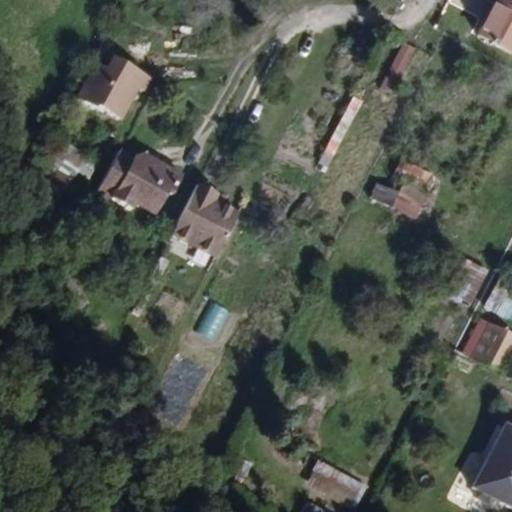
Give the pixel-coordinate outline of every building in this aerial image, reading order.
[(511,0),(494,0),(493,2),(511,11),(511,0)] [(476,36),(511,54),(511,11),(493,2),(476,36)] [(393,96),(411,48),(396,42),(378,90),(393,96)] [(138,97),(147,78),(103,57),(97,69),(90,66),(73,99),(117,120),(130,93),(138,97)] [(136,162),(122,155),(100,196),(134,214),(138,208),(159,219),(170,196),(176,199),(186,180),(163,168),(161,172),(154,168),(148,159),(137,160),(136,162)] [(385,209),(416,219),(432,174),(401,163),(385,209)] [(41,203),(53,213),(74,184),(60,174),(41,203)] [(366,201),(385,208),(392,190),(373,183),(366,201)] [(196,185),(171,234),(215,257),(236,215),(212,202),(216,196),(196,185)] [(190,300),(201,284),(175,267),(164,283),(190,300)] [(511,361),(511,335),(478,318),(460,353),(504,376),(511,361)] [(511,511),(511,431),(504,427),(471,490),(474,492),(475,501),(486,506),(494,503),(511,511)]
